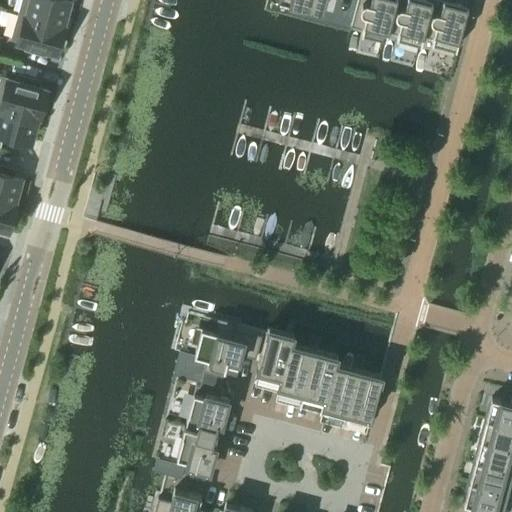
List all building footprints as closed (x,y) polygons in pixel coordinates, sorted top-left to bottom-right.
[(20,0),(18,13),(63,25),(64,24),(63,24),(69,0),(20,0)] [(279,0),(283,1),(290,3),(288,8),(305,12),(306,7),(321,11),(323,0),(279,0)] [(357,0),(351,25),(362,28),(361,32),(386,38),(387,34),(388,30),(395,0),(357,0)] [(395,0),(388,30),(397,33),(396,36),(421,43),(422,39),(423,35),(432,1),(427,0),(395,0)] [(432,1),(423,35),(432,37),(431,41),(456,48),(457,44),(467,6),(444,0),(442,0),(441,4),(432,1)] [(56,51),(63,25),(18,13),(10,39),(28,43),(27,48),(45,53),(46,48),(56,51)] [(18,80),(0,75),(0,76),(0,103),(39,114),(46,88),(36,85),(37,81),(19,76),(18,80)] [(39,115),(39,114),(0,103),(0,131),(3,132),(2,136),(20,141),(22,137),(31,140),(38,114),(39,115)] [(0,198),(15,203),(15,202),(14,201),(21,176),(11,174),(13,170),(0,166),(0,198)] [(0,226),(8,229),(15,203),(0,198),(0,226)] [(201,327),(194,354),(206,358),(203,370),(222,375),(225,362),(237,365),(240,353),(255,357),(261,334),(234,327),(235,324),(236,322),(217,317),(216,319),(213,330),(201,327)] [(291,340),(292,335),(293,331),(268,325),(267,328),(256,373),(279,379),(279,380),(289,344),(290,344),(291,340)] [(300,395),(312,350),(313,346),(291,340),(290,344),(289,344),(279,380),(279,379),(276,388),(300,395)] [(334,364),(335,360),(336,356),(337,353),(313,346),(312,350),(300,395),(322,401),(323,401),(333,364),(334,364)] [(335,360),(334,364),(333,364),(323,401),(322,401),(321,408),(345,414),(356,370),(357,366),(335,360)] [(357,366),(356,370),(345,414),(369,421),(381,376),(381,373),(357,366)] [(184,428),(228,440),(231,427),(221,425),(227,401),(205,395),(204,399),(193,396),(184,428)] [(485,419),(511,425),(511,396),(509,402),(491,397),(485,419)] [(511,425),(485,419),(480,439),(511,447),(511,425)] [(224,452),(228,440),(184,428),(175,461),(187,464),(186,467),(208,473),(215,450),(224,452)] [(474,460),(511,470),(511,447),(480,439),(474,460)] [(511,470),(474,460),(469,481),(507,491),(507,492),(511,493),(511,470)] [(502,511),(507,492),(507,491),(469,481),(463,503),(481,508),(480,511),(502,511)] [(210,511),(211,511),(198,507),(201,495),(174,488),(171,500),(158,496),(153,511),(210,511)] [(225,502),(222,511),(251,511),(252,509),(225,502)]
